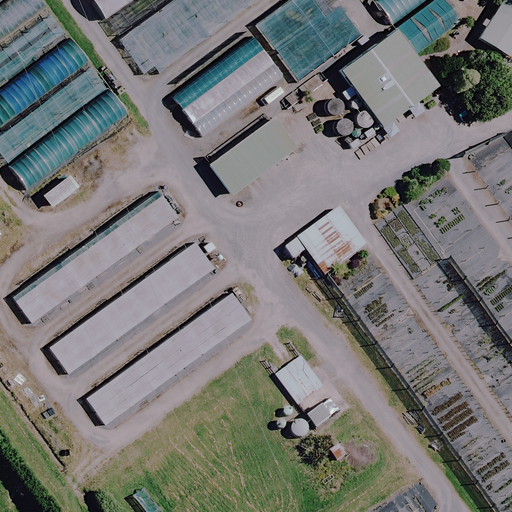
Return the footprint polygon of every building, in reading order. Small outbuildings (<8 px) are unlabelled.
[(0,43),(45,10),(37,0),(4,0),(0,3),(0,43)] [(86,0),(103,23),(135,0),(86,0)] [(160,0),(114,33),(144,74),(152,68),(159,77),(267,0),(160,0)] [(334,0),(288,0),(252,30),(298,86),(362,34),(334,0)] [(392,25),(426,0),(376,0),(375,2),(392,25)] [(440,0),(399,28),(417,54),(461,24),(444,0),(440,0)] [(511,0),(503,0),(478,40),(511,61),(511,0)] [(417,54),(399,28),(338,70),(380,131),(441,90),(417,54)] [(126,114),(71,36),(0,85),(0,167),(16,191),(126,114)] [(203,141),(283,81),(252,39),(172,98),(203,141)] [(297,149),(275,119),(209,167),(230,197),(297,149)] [(178,219),(162,197),(15,303),(31,325),(178,219)] [(366,248),(339,210),(285,250),(294,262),(306,252),(325,278),(366,248)] [(214,270),(195,243),(49,349),(68,376),(214,270)] [(250,321),(230,295),(85,400),(105,427),(250,321)] [(341,413),(307,367),(282,386),(316,432),(341,413)] [(163,511),(146,490),(133,500),(142,511),(163,511)]
